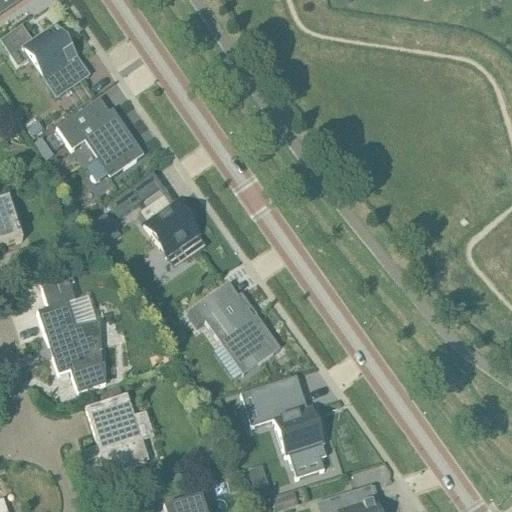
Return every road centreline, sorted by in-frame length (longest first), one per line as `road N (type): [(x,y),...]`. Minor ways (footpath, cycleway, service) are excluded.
road 1 (tertiary): [(476,511),(119,0)]
road 2 (residential): [(0,317),(34,434)]
